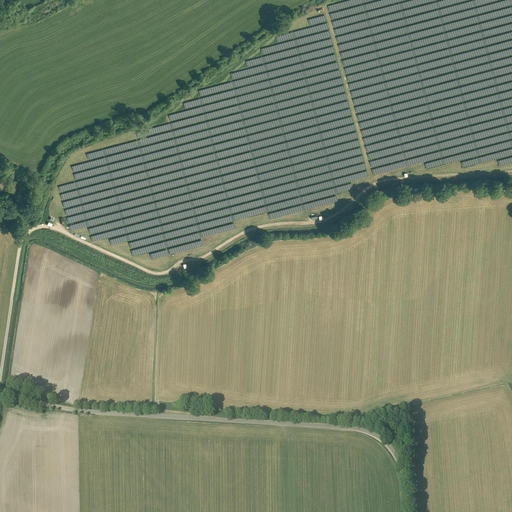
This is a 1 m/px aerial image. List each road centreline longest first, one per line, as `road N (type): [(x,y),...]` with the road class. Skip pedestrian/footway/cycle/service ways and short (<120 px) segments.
road 1 (unclassified): [(407,511),(397,458),(363,431),(78,411),(0,393)]
road 2 (unknown): [(0,370),(20,245),(36,230)]
